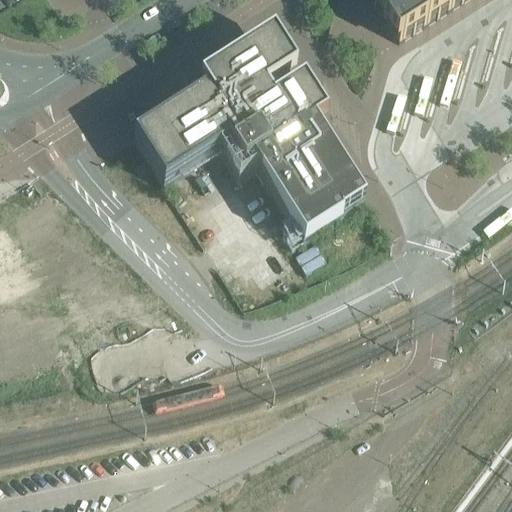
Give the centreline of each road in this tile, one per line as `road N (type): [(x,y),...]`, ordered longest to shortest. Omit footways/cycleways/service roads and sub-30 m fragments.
road 1 (unclassified): [(247,354),(401,282)]
road 2 (unknown): [(404,372),(382,434),(321,511)]
road 3 (unclassified): [(21,107),(49,171),(67,189),(102,202)]
road 4 (unclassified): [(205,499),(211,454),(195,370)]
road 5 (unclassified): [(161,379),(184,461),(205,499)]
road 6 (unclassified): [(102,202),(90,165),(39,94)]
